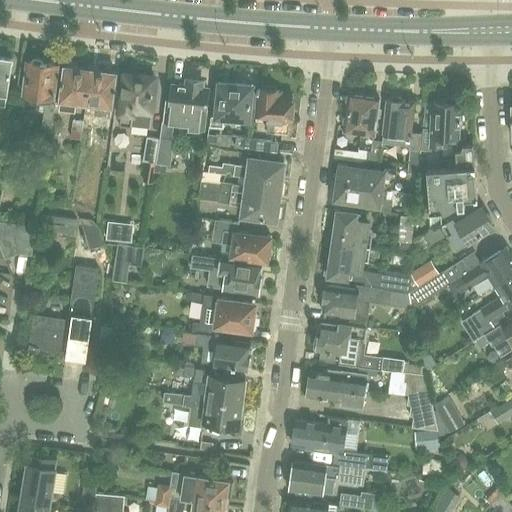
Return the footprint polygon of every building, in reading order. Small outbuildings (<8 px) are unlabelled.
[(13,58),(0,56),(0,104),(6,105),(13,58)] [(31,60),(29,60),(24,95),(40,97),(38,110),(44,110),(42,126),(52,127),(56,98),(53,98),(57,63),(45,62),(41,57),(35,57),(31,60)] [(87,102),(92,68),(80,66),(77,62),(71,62),(67,65),(65,64),(59,109),(75,111),(76,100),(87,102)] [(111,116),(112,105),(117,71),(115,71),(111,67),(106,66),(102,69),(92,68),(87,102),(98,103),(96,114),(111,116)] [(150,126),(152,109),(155,77),(154,76),(126,73),(121,111),(122,111),(121,123),(132,125),(132,124),(150,126)] [(165,119),(190,122),(189,127),(203,129),(208,87),(202,87),(203,81),(187,79),(186,85),(173,84),(172,99),(167,98),(165,119)] [(249,84),(220,81),(217,115),(211,115),(210,125),(223,126),(224,116),(249,118),(252,88),(248,88),(249,84)] [(291,121),(293,95),(280,94),(281,90),(275,89),(276,85),(262,84),(262,88),(258,88),(256,108),(269,110),(268,131),(287,132),(288,121),(291,121)] [(379,96),(366,94),(363,91),(356,90),(353,92),(351,92),(346,128),(361,130),(359,147),(370,148),(368,162),(375,163),(378,160),(380,140),(373,139),(379,96)] [(416,100),(403,98),(403,97),(400,94),(393,93),(390,96),(390,97),(387,97),(383,140),(409,143),(409,148),(420,149),(422,132),(412,131),(416,100)] [(461,101),(459,101),(455,97),(450,96),(445,100),(433,100),(433,102),(425,101),(424,117),(423,132),(422,132),(420,149),(430,149),(430,144),(455,145),(459,145),(459,144),(461,101)] [(72,137),(82,138),(84,120),(75,119),(72,137)] [(84,127),(83,130),(93,131),(95,121),(84,120),(84,127)] [(232,134),(209,131),(207,142),(230,146),(232,134)] [(160,134),(160,136),(156,162),(170,164),(174,136),(171,136),(160,134)] [(156,162),(160,136),(149,135),(145,160),(156,162)] [(234,146),(247,148),(249,137),(235,135),(234,146)] [(277,141),(250,137),(248,148),(276,152),(277,141)] [(431,217),(436,221),(460,207),(460,203),(465,203),(465,197),(478,196),(474,143),(459,144),(459,145),(455,145),(457,166),(427,168),(431,217)] [(285,161),(265,158),(251,156),(249,166),(224,162),(223,166),(210,164),(209,171),(248,177),(248,176),(282,181),(285,161)] [(155,168),(156,162),(149,161),(147,161),(144,178),(144,181),(145,181),(153,183),(155,168)] [(383,169),(361,166),(341,163),(338,180),(382,187),(384,177),(395,178),(396,168),(384,166),(383,169)] [(406,185),(417,185),(418,171),(406,171),(406,185)] [(279,200),(282,181),(248,176),(248,177),(247,184),(221,180),(221,183),(201,181),(200,188),(279,200)] [(381,197),(382,187),(338,180),(336,197),(378,203),(378,207),(391,209),(392,199),(381,197)] [(276,218),(279,200),(200,188),(199,198),(244,205),(242,214),(276,218)] [(404,212),(414,213),(415,203),(405,202),(404,212)] [(469,240),(477,235),(494,225),(482,205),(475,209),(472,204),(445,221),(452,233),(449,235),(457,248),(469,240)] [(357,211),(338,209),(334,208),(332,222),(336,223),(334,240),(365,245),(369,220),(356,218),(357,211)] [(66,215),(41,211),(39,226),(64,230),(66,215)] [(90,249),(105,244),(99,228),(93,218),(79,216),(90,249)] [(0,219),(0,244),(6,258),(19,252),(32,254),(37,226),(0,219)] [(236,243),(234,255),(268,260),(272,235),(241,231),(242,223),(216,219),(213,240),(236,243)] [(444,234),(438,224),(423,234),(428,244),(444,234)] [(327,259),(325,273),(356,278),(355,279),(366,281),(365,286),(410,292),(409,290),(410,273),(386,270),(386,274),(368,271),(362,270),(365,245),(334,240),(331,260),(327,259)] [(412,241),(399,240),(399,249),(411,250),(412,241)] [(144,247),(119,243),(114,280),(126,281),(129,264),(141,266),(144,247)] [(494,285),(511,274),(511,253),(507,245),(490,256),(480,262),(473,250),(437,273),(420,284),(409,290),(412,304),(446,283),(460,274),(468,287),(488,275),(494,285)] [(222,258),(210,256),(193,254),(192,264),(211,267),(208,284),(258,291),(258,288),(261,286),(262,279),(260,276),(262,263),(222,257),(222,258)] [(39,348),(63,352),(86,355),(99,268),(76,264),(69,318),(34,313),(30,342),(29,342),(29,347),(39,348)] [(420,284),(437,273),(431,264),(414,275),(420,284)] [(508,318),(503,310),(509,306),(509,307),(511,305),(511,274),(494,285),(501,295),(480,308),(481,309),(473,314),(485,333),(508,318)] [(323,290),(322,295),(325,299),(323,311),(354,315),(357,298),(412,306),(410,292),(365,286),(357,285),(357,288),(327,284),(326,286),(323,290)] [(233,297),(194,291),(193,291),(192,300),(215,303),(214,307),(218,307),(216,322),(216,324),(252,329),(252,326),(256,324),(257,318),(254,317),(256,302),(232,298),(233,297)] [(511,317),(511,316),(508,318),(485,333),(476,338),(480,346),(490,340),(493,344),(509,334),(511,338),(511,317)] [(216,324),(216,322),(193,318),(191,328),(197,329),(215,332),(216,324)] [(363,354),(365,339),(367,326),(340,322),(339,325),(321,322),(319,334),(316,336),(315,344),(317,347),(317,349),(343,353),(343,356),(347,356),(346,362),(403,370),(405,360),(363,354)] [(219,333),(215,332),(197,329),(195,346),(202,347),(199,362),(247,368),(248,365),(250,364),(251,357),(249,355),(251,343),(219,338),(219,333)] [(421,357),(428,368),(439,361),(432,350),(421,357)] [(246,376),(226,374),(205,371),(205,367),(185,364),(184,375),(193,376),(191,394),(243,401),(246,376)] [(308,394),(328,397),(342,399),(342,403),(362,406),(367,374),(341,370),(341,371),(325,368),(324,372),(311,370),(310,382),(307,383),(307,390),(308,392),(308,394)] [(404,382),(408,383),(406,394),(408,394),(407,402),(434,405),(427,373),(406,370),(404,382)] [(191,394),(185,393),(165,390),(163,401),(183,404),(192,406),(189,423),(204,425),(204,421),(231,425),(230,429),(242,431),(244,419),(240,418),(243,401),(191,394)] [(511,413),(511,396),(492,410),(499,422),(511,413)] [(465,423),(451,399),(437,407),(451,431),(465,423)] [(407,402),(407,405),(411,405),(410,413),(436,416),(434,405),(407,402)] [(410,413),(410,416),(413,417),(412,426),(439,429),(436,416),(410,413)] [(389,457),(343,451),(348,418),(330,415),(329,423),(297,418),(293,443),(336,449),(334,461),(341,462),(366,466),(387,469),(389,457)] [(425,430),(415,431),(416,448),(423,447),(423,450),(436,448),(434,429),(425,430)] [(469,459),(466,455),(461,453),(456,455),(454,461),(457,466),(462,467),(467,465),(469,459)] [(56,468),(55,468),(56,459),(46,457),(46,456),(41,455),(41,456),(31,455),(29,463),(28,463),(21,502),(50,506),(56,468)] [(424,458),(423,473),(442,474),(443,460),(424,458)] [(340,466),(314,463),(294,460),(290,488),(323,492),(323,491),(333,493),(335,477),(339,477),(339,479),(364,483),(366,466),(341,462),(340,466)] [(156,504),(169,506),(170,496),(229,504),(232,480),(186,474),(184,488),(172,486),(172,485),(159,483),(159,487),(157,500),(156,504)] [(94,511),(97,487),(84,484),(79,511),(80,511),(94,511)] [(148,485),(146,498),(157,500),(159,487),(148,485)] [(511,511),(511,498),(504,488),(490,503),(500,511),(511,511)] [(341,491),(340,503),(371,507),(373,493),(361,491),(361,494),(341,491)] [(107,511),(109,495),(97,494),(95,511),(107,511)] [(227,511),(229,504),(170,496),(169,506),(172,511),(227,511)] [(328,502),(314,500),(294,498),(293,500),(290,502),(289,509),(292,511),(291,511),(334,511),(336,503),(328,502)] [(48,511),(50,506),(21,502),(19,511),(48,511)]
